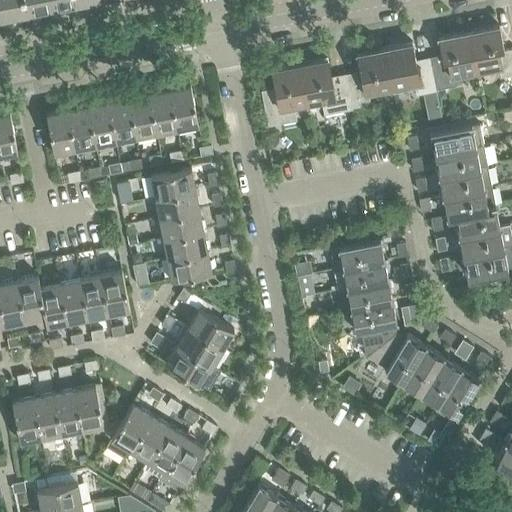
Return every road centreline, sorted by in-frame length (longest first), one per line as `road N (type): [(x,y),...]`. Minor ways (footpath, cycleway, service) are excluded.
road 1 (residential): [(511,345),(440,306),(404,171),(258,204)]
road 2 (residential): [(250,434),(101,346),(0,366)]
road 3 (residential): [(220,25),(0,68)]
road 4 (residential): [(268,398),(280,339),(258,204)]
road 5 (residential): [(431,492),(268,398)]
road 6 (residential): [(258,204),(220,25)]
road 7 (residential): [(431,492),(511,355)]
road 8 (residential): [(353,0),(220,25)]
